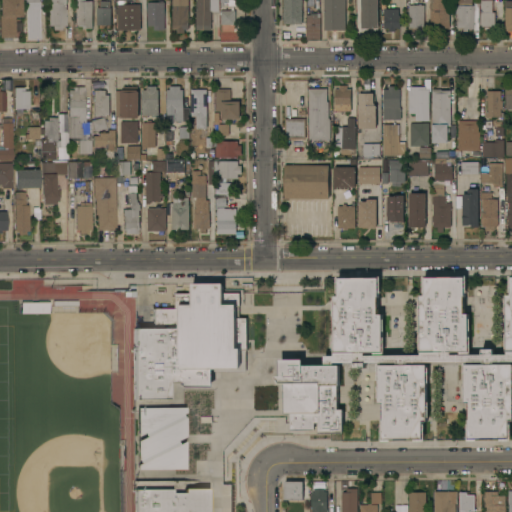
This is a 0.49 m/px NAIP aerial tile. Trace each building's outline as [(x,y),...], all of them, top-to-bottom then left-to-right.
[(0,0),(21,0),(21,16),(15,17),(15,37),(0,37),(0,0)] [(25,0),(38,0),(38,1),(39,1),(39,8),(38,8),(39,38),(26,39),(25,0)] [(66,25),(62,25),(62,29),(53,29),(53,25),(47,25),(47,0),(67,0),(67,3),(66,3),(66,25)] [(77,0),(93,0),(93,28),(83,28),(83,25),(77,25),(77,0)] [(111,24),(97,24),(97,7),(100,7),(100,1),(110,0),(110,7),(111,7),(111,24)] [(172,0),(188,0),(189,24),(189,29),(184,29),(184,32),(177,32),(177,29),(173,29),(172,0)] [(197,0),(219,0),(219,11),(211,11),(211,25),(210,25),(210,27),(202,27),(202,25),(197,25),(197,0)] [(302,0),(303,23),(284,23),(284,0),(302,0)] [(346,0),(346,30),(324,30),(324,0),(346,0)] [(377,0),(378,31),(360,31),(360,0),(377,0)] [(447,0),(448,9),(449,9),(450,28),(430,28),(430,10),(431,10),(431,0),(447,0)] [(463,28),(457,27),(457,14),(456,14),(456,0),(472,0),(472,5),(474,5),(475,2),(479,2),(479,29),(474,29),(468,29),(468,31),(464,31),(463,30),(463,28)] [(492,0),(493,12),(495,12),(495,27),(491,27),(491,30),(484,30),(484,27),(480,27),(480,0),(492,0)] [(511,28),(511,1),(503,1),(504,29),(511,28)] [(165,30),(154,30),(154,26),(148,26),(147,2),(164,2),(165,30)] [(141,29),(118,30),(118,4),(141,4),(141,29)] [(425,27),(424,27),(424,30),(411,30),(411,27),(409,27),(409,5),(424,5),(425,27)] [(400,28),(395,28),(395,31),(389,31),(389,28),(384,28),(384,20),(381,20),(381,15),(384,15),(384,9),(399,9),(399,15),(400,15),(400,28)] [(235,24),(221,24),(221,10),(235,10),(235,24)] [(320,40),(307,40),(307,14),(311,14),(311,13),(320,13),(320,40)] [(351,111),(335,111),(335,88),(339,88),(339,85),(347,85),(347,88),(351,88),(351,111)] [(85,121),(91,121),(91,125),(92,124),(91,120),(103,116),(103,117),(105,116),(107,124),(105,124),(106,127),(91,131),(91,153),(79,153),(79,158),(72,158),(72,153),(71,153),(71,143),(78,143),(78,140),(81,140),(81,137),(69,137),(69,116),(68,116),(68,89),(73,90),(73,86),(84,86),(84,89),(85,89),(85,121)] [(116,90),(120,90),(120,86),(138,86),(138,90),(139,90),(139,118),(120,118),(120,117),(116,117),(116,90)] [(159,115),(148,115),(148,117),(143,117),(143,115),(142,115),(142,89),(146,89),(146,86),(156,86),(156,89),(158,89),(159,115)] [(167,89),(170,89),(170,86),(180,86),(180,89),(183,89),(183,107),(190,107),(190,121),(174,121),(174,114),(167,115),(167,89)] [(400,107),(401,107),(401,119),(384,119),(384,88),(389,88),(389,86),(395,86),(395,88),(400,88),(400,107)] [(429,120),(415,120),(415,113),(409,113),(409,89),(410,89),(410,86),(426,86),(426,89),(429,89),(429,120)] [(13,87),(23,87),(23,91),(28,91),(28,108),(21,108),(21,115),(15,115),(15,108),(13,108),(13,87)] [(511,109),(511,87),(503,88),(504,110),(511,109)] [(216,88),(231,88),(231,99),(240,99),(240,118),(222,118),(222,111),(216,111),(216,88)] [(309,88),(327,88),(327,101),(329,101),(329,118),(330,118),(330,119),(331,139),(309,139),(309,88)] [(207,128),(196,128),(196,116),(191,116),(191,89),(207,89),(207,128)] [(432,89),(441,89),(441,90),(450,90),(450,125),(447,125),(447,142),(432,142),(432,125),(432,89)] [(93,90),(106,90),(106,95),(109,95),(109,114),(103,114),(103,116),(93,116),(93,90)] [(359,93),(362,93),(362,90),(370,90),(370,93),(373,93),(374,103),(375,103),(375,105),(376,105),(377,128),(359,128),(359,93)] [(487,91),(501,91),(501,100),(503,100),(503,108),(501,108),(501,112),(504,112),(504,117),(500,117),(500,116),(487,116),(486,116),(486,111),(487,111),(487,100),(486,100),(486,97),(487,97),(487,91)] [(229,135),(218,135),(218,124),(215,124),(215,112),(220,112),(220,123),(229,123),(229,135)] [(2,159),(2,160),(0,160),(0,149),(1,149),(1,140),(0,140),(0,135),(1,135),(1,128),(1,117),(10,117),(10,122),(11,122),(11,149),(11,159),(2,159)] [(43,120),(47,120),(47,117),(57,117),(57,122),(60,122),(60,128),(57,128),(56,140),(59,140),(59,146),(45,146),(45,141),(43,141),(43,120)] [(355,154),(341,154),(341,148),(341,126),(346,126),(346,117),(356,117),(355,154)] [(306,138),(285,138),(285,118),(306,118),(306,138)] [(142,122),(146,122),(146,120),(151,120),(151,122),(156,122),(156,147),(146,147),(146,149),(142,149),(142,122)] [(458,120),(478,120),(478,131),(480,131),(480,150),(479,150),(479,155),(473,155),(473,150),(458,150),(458,120)] [(138,142),(121,142),(121,121),(138,121),(138,142)] [(399,141),(406,141),(406,155),(383,155),(383,131),(383,123),(393,123),(393,122),(395,122),(395,124),(399,124),(399,141)] [(429,145),(410,146),(410,122),(429,122),(429,145)] [(189,138),(179,138),(179,126),(182,126),(182,125),(187,125),(187,126),(189,126),(189,138)] [(27,126),(38,126),(38,139),(27,139),(27,126)] [(116,150),(112,150),(112,149),(106,149),(106,144),(105,144),(105,146),(93,146),(93,135),(99,135),(99,132),(108,132),(108,129),(116,129),(116,150)] [(483,157),(482,142),(494,142),(494,139),(504,139),(504,156),(483,157)] [(238,141),(238,145),(241,145),(242,155),(238,155),(238,157),(216,157),(216,146),(214,146),(214,141),(217,141),(238,141)] [(380,143),(380,155),(363,155),(363,143),(380,143)] [(140,159),(127,159),(126,145),(140,145),(140,159)] [(431,147),(431,158),(419,158),(419,147),(431,147)] [(184,159),(184,160),(189,160),(190,178),(180,178),(180,174),(176,174),(176,172),(166,172),(166,159),(184,159)] [(405,167),(404,167),(404,172),(405,172),(404,182),(401,182),(401,186),(392,185),(392,182),(389,181),(390,165),(389,165),(389,159),(398,160),(399,159),(406,159),(405,167)] [(215,160),(238,161),(238,165),(241,165),(241,173),(238,173),(238,178),(228,178),(228,181),(222,181),(222,178),(215,178),(215,160)] [(90,177),(83,177),(83,167),(82,167),(82,177),(68,177),(67,161),(90,161),(90,177)] [(117,161),(130,161),(130,174),(141,174),(141,184),(128,184),(128,187),(117,186),(117,161)] [(165,161),(165,171),(152,171),(152,161),(165,161)] [(429,175),(409,175),(409,161),(429,161),(429,175)] [(435,180),(435,164),(444,163),(444,161),(446,161),(447,169),(451,169),(451,180),(446,180),(442,180),(435,180)] [(478,174),(461,174),(461,162),(478,161),(478,174)] [(10,188),(8,188),(8,189),(4,189),(4,188),(0,188),(0,162),(10,162),(10,188)] [(66,162),(66,174),(55,174),(55,179),(57,179),(57,186),(59,186),(59,187),(60,187),(60,197),(59,197),(59,201),(56,201),(56,204),(43,204),(43,197),(42,197),(42,175),(41,175),(41,162),(66,162)] [(493,186),(493,182),(481,182),(481,172),(489,172),(489,163),(503,163),(502,186),(493,186)] [(285,198),(285,164),(329,165),(329,198),(285,198)] [(380,166),(380,183),(359,183),(358,167),(380,166)] [(355,167),(355,186),(351,186),(351,189),(334,189),(334,167),(355,167)] [(38,169),(38,187),(14,187),(14,169),(38,169)] [(146,171),(161,171),(161,193),(163,193),(163,197),(161,197),(161,201),(150,201),(150,203),(146,203),(146,171)] [(115,230),(97,230),(97,214),(95,214),(95,199),(94,199),(94,197),(93,197),(93,177),(115,177),(115,230)] [(206,200),(198,200),(198,197),(192,197),(192,183),(198,183),(198,177),(206,177),(206,200)] [(231,182),(231,183),(232,183),(232,186),(231,186),(231,194),(216,193),(216,182),(231,182)] [(433,184),(444,184),(444,196),(446,196),(446,202),(451,202),(451,227),(443,226),(443,231),(437,231),(437,227),(433,227),(433,220),(431,220),(432,215),(433,215),(433,204),(433,184)] [(140,229),(138,229),(139,232),(124,233),(124,229),(123,230),(122,219),(117,220),(116,211),(122,211),(122,209),(129,209),(129,205),(128,205),(128,192),(129,192),(129,185),(137,185),(137,192),(140,192),(140,198),(137,198),(137,201),(139,201),(139,204),(140,204),(140,210),(139,210),(140,229)] [(468,194),(468,189),(478,189),(479,227),(472,227),(472,224),(466,224),(466,225),(463,225),(462,194),(468,194)] [(13,191),(24,191),(24,204),(27,204),(27,231),(24,231),(24,234),(17,234),(17,231),(14,231),(13,191)] [(481,199),(481,192),(492,192),(492,199),(498,199),(498,226),(495,226),(495,230),(485,230),(485,226),(482,226),(482,199),(481,199)] [(426,227),(418,227),(418,228),(415,228),(415,227),(409,227),(409,212),(408,212),(408,207),(409,207),(409,193),(426,193),(426,227)] [(404,221),(403,221),(403,223),(391,223),(391,221),(390,221),(390,219),(387,219),(387,196),(395,196),(395,195),(404,195),(404,221)] [(189,229),(172,229),(172,214),(166,214),(166,230),(147,230),(148,207),(166,208),(166,202),(173,202),(173,197),(189,197),(189,204),(189,229)] [(236,233),(217,233),(218,215),(215,215),(215,207),(216,207),(216,197),(226,197),(226,206),(230,206),(230,208),(236,208),(236,233)] [(377,227),(367,228),(367,227),(359,227),(359,201),(367,201),(366,199),(377,199),(377,227)] [(355,228),(348,228),(348,230),(344,230),(344,228),(338,228),(338,206),(342,206),(342,204),(346,204),(346,206),(355,205),(355,228)] [(91,229),(88,229),(88,233),(79,233),(79,229),(76,229),(76,205),(91,205),(91,229)] [(195,208),(208,208),(208,212),(210,212),(210,214),(214,214),(214,224),(210,224),(210,228),(206,228),(206,232),(201,232),(201,228),(196,228),(195,208)] [(334,293),(339,293),(339,289),(338,275),(380,275),(379,277),(379,295),(378,294),(378,307),(378,312),(383,312),(383,349),(335,349),(335,348),(335,347),(335,346),(334,306),(334,295),(334,293)] [(426,276),(465,276),(465,306),(465,311),(470,311),(470,347),(470,349),(422,350),(421,293),(424,292),(426,293),(426,276)] [(212,367),(212,385),(179,385),(179,381),(168,381),(168,388),(168,399),(133,399),(132,327),(152,327),(152,307),(175,307),(175,293),(193,293),(193,283),(223,283),(223,293),(239,293),(239,305),(237,305),(238,314),(238,317),(246,317),(246,339),(247,340),(246,349),(240,349),(241,360),(241,367),(212,367)] [(19,302),(18,313),(46,313),(46,302),(19,302)] [(421,361),(442,361),(443,353),(421,352),(421,361)] [(281,359),(302,358),(302,364),(324,364),(340,364),(340,382),(337,382),(337,398),(337,409),(343,408),(343,431),(319,431),(319,421),(316,422),(316,429),(291,429),(291,421),(290,411),(286,411),(285,381),(280,381),(276,374),(281,374),(281,359)] [(466,363),(511,362),(511,418),(510,418),(510,436),(470,436),(470,403),(470,401),(466,401),(466,363)] [(380,363),(428,363),(428,419),(424,419),(424,438),(385,438),(384,409),(385,401),(380,401),(380,363)] [(138,407),(183,407),(184,407),(184,437),(184,443),(185,468),(174,468),(138,468),(138,407)] [(303,499),(285,499),(285,481),(303,481),(303,499)] [(134,511),(134,489),(168,489),(168,493),(183,492),(183,488),(206,488),(206,502),(206,511),(134,511)] [(312,511),(312,492),(314,492),(314,488),(324,488),(324,492),(328,492),(328,511),(312,511)] [(358,511),(342,511),(342,492),(347,492),(347,488),(358,488),(358,511)] [(434,511),(434,491),(456,491),(456,503),(456,511),(434,511)] [(460,492),(466,492),(466,491),(469,492),(469,494),(475,495),(474,510),(471,510),(471,511),(460,511),(460,510),(460,492)] [(486,511),(486,506),(483,506),(483,491),(498,491),(498,495),(505,495),(505,511),(486,511)] [(361,511),(361,504),(368,504),(368,503),(371,503),(371,492),(381,492),(381,503),(372,503),(372,504),(377,504),(377,507),(378,507),(378,510),(377,510),(377,511),(361,511)] [(426,511),(409,511),(409,492),(426,492),(426,511)]
